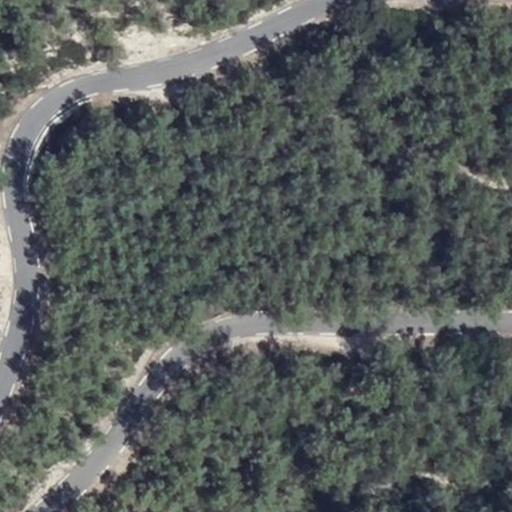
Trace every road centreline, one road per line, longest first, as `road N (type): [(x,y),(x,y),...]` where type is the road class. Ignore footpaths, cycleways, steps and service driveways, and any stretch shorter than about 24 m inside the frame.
road 1 (tertiary): [(326,0),(186,63),(80,85),(39,114),(19,157),(28,280),(0,392)]
road 2 (tertiary): [(44,511),(170,363),(209,333),(250,322),(511,320)]
